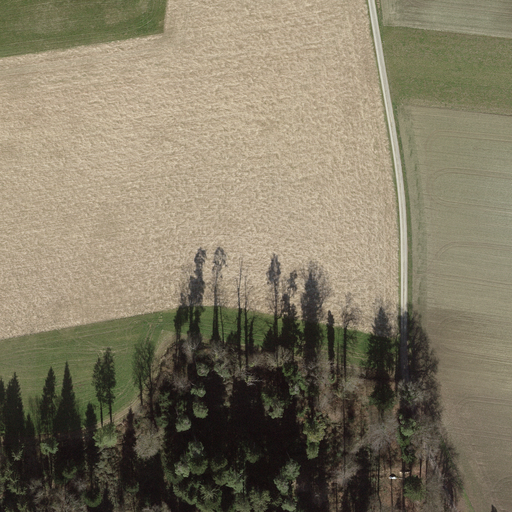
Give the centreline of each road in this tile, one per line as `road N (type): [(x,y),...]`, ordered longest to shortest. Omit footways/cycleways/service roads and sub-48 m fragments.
road 1 (track): [(376,0),(407,221),(405,369),(455,511)]
road 2 (track): [(0,446),(66,444),(150,405),(176,340),(405,369)]
